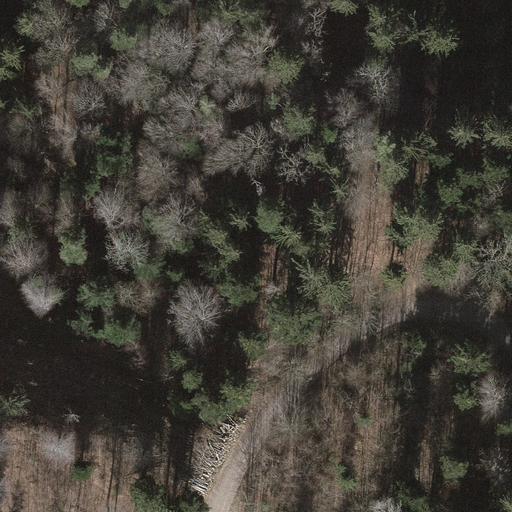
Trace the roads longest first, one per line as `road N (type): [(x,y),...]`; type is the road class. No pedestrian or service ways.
road 1 (track): [(373,323),(279,405),(219,511)]
road 2 (track): [(373,323),(452,310),(487,323),(511,348)]
